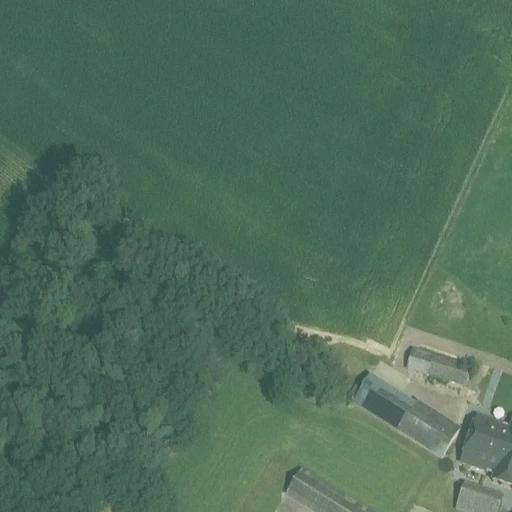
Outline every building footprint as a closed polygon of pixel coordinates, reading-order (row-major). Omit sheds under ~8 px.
[(465,412),(472,385),(430,374),(426,388),(440,391),(437,405),(465,412)] [(461,430),(417,403),(398,433),(399,432),(442,459),(461,430)] [(511,488),(511,427),(509,436),(480,426),(468,462),(497,472),(494,482),(511,488)] [(315,511),(367,511),(303,471),(288,495),(315,511)] [(470,511),(495,511),(500,501),(477,493),(474,503),(459,497),(455,507),(470,511)]
